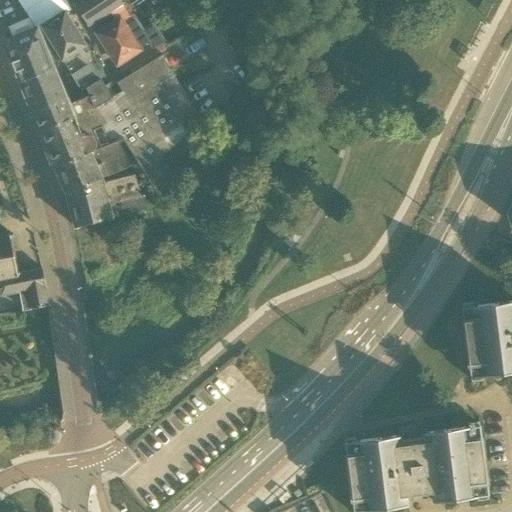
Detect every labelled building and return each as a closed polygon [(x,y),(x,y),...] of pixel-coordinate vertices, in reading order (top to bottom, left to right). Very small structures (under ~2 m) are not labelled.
[(80,0),(75,4),(88,24),(122,2),(119,0),(80,0)] [(153,22),(141,30),(127,9),(117,16),(120,19),(98,33),(118,64),(149,43),(152,48),(164,40),(153,22)] [(82,91),(87,88),(101,79),(106,76),(65,10),(42,26),(41,26),(61,58),(62,58),(82,91)] [(52,62),(61,58),(41,26),(9,39),(6,46),(12,61),(14,65),(16,71),(19,78),(53,64),(52,62)] [(121,139),(137,163),(139,162),(159,193),(173,175),(161,156),(204,123),(162,55),(117,82),(123,91),(112,97),(101,79),(87,88),(90,95),(85,98),(69,104),(66,95),(32,109),(33,113),(30,115),(36,128),(39,127),(49,149),(46,151),(51,164),(54,162),(55,166),(89,152),(121,139)] [(32,109),(66,95),(53,64),(19,78),(32,109)] [(55,166),(66,192),(102,176),(102,177),(137,163),(121,139),(89,152),(55,166)] [(75,227),(75,226),(127,213),(148,208),(145,194),(141,195),(135,174),(104,182),(102,177),(102,176),(66,192),(66,193),(75,226),(75,227)] [(0,294),(20,291),(24,309),(50,305),(43,268),(20,272),(20,271),(18,272),(15,258),(16,258),(15,250),(14,250),(11,237),(14,236),(14,234),(11,234),(11,232),(8,233),(9,235),(0,236),(0,294)] [(511,300),(473,306),(475,318),(464,320),(469,364),(480,363),(482,375),(511,371),(511,300)] [(365,510),(408,505),(409,505),(408,494),(414,493),(414,497),(427,495),(427,491),(433,490),(434,501),(489,494),(480,425),(425,432),(426,437),(401,440),(400,435),(356,440),(358,453),(347,454),(352,499),(363,497),(365,510)]
